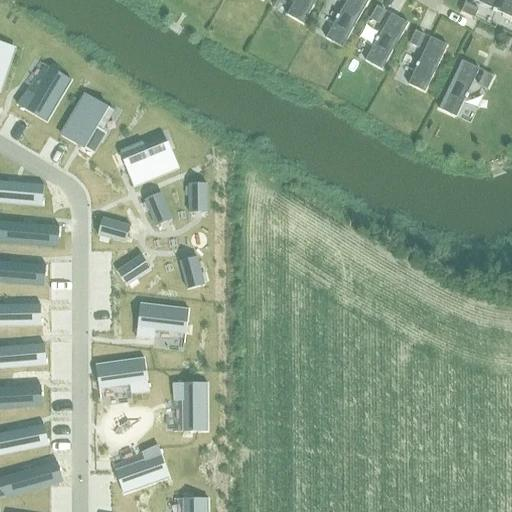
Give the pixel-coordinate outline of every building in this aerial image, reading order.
[(302,24),(315,0),(294,0),(286,15),(302,24)] [(341,48),(367,2),(364,0),(346,0),(338,16),(336,15),(334,19),(336,19),(325,39),(341,48)] [(511,0),(472,0),(492,10),(492,11),(495,12),(496,11),(511,18),(511,0)] [(473,18),(477,9),(465,4),(461,12),(473,18)] [(378,25),(385,12),(376,8),(369,20),(378,25)] [(380,70),(407,24),(391,15),(377,38),(376,38),(374,41),(375,42),(364,61),(380,70)] [(418,49),(424,36),(415,32),(409,44),(418,49)] [(424,93),(446,46),(430,38),(417,63),(416,63),(415,66),(416,67),(407,85),(424,93)] [(0,85),(13,47),(0,42),(0,85)] [(466,94),(478,69),(461,61),(438,110),(455,118),(465,98),(466,98),(468,95),(466,94)] [(24,91),(15,104),(44,121),(69,80),(48,68),(32,96),(24,91)] [(486,89),(492,77),(483,73),(477,85),(486,89)] [(83,94),(59,135),(90,153),(103,131),(94,126),(106,107),(83,94)] [(141,142),(117,152),(130,186),(175,167),(165,143),(144,152),(141,142)] [(0,182),(0,202),(41,206),(42,186),(0,182)] [(205,184),(188,184),(188,208),(205,208),(205,184)] [(159,193),(144,200),(153,222),(168,216),(159,193)] [(100,218),(96,234),(119,241),(123,224),(100,218)] [(0,223),(0,228),(0,243),(57,248),(58,228),(0,223)] [(135,259),(115,272),(125,286),(145,273),(135,259)] [(197,262),(180,267),(186,290),(202,286),(197,262)] [(0,263),(0,283),(43,287),(45,267),(0,263)] [(139,303),(135,337),(151,338),(152,329),(184,333),(187,309),(139,303)] [(40,306),(0,307),(0,327),(40,326),(40,306)] [(44,346),(0,349),(0,369),(45,366),(44,346)] [(143,358),(96,365),(99,389),(131,384),(132,393),(148,392),(143,358)] [(205,383),(171,383),(172,399),(181,399),(181,431),(205,431),(205,383)] [(40,388),(0,389),(0,409),(41,408),(40,388)] [(44,427),(0,435),(0,455),(48,446),(44,427)] [(145,461),(115,472),(123,495),(168,478),(156,446),(142,453),(145,461)] [(57,464),(1,480),(6,499),(62,483),(57,464)] [(206,511),(206,499),(182,499),(182,511),(206,511)]
